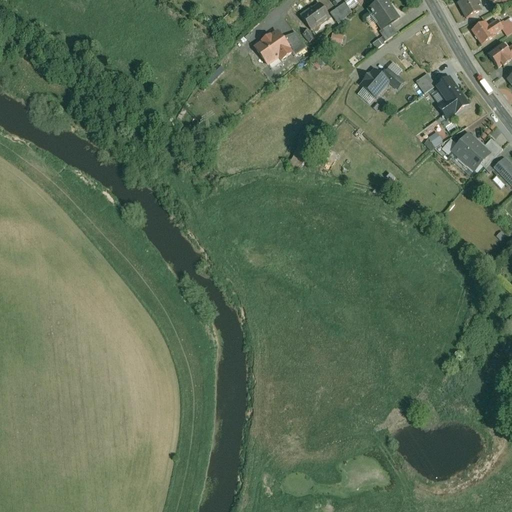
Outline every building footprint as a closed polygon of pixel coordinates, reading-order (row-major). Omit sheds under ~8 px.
[(384,33),(402,20),(388,0),(386,0),(369,12),(384,33)] [(467,20),(483,13),(476,0),(468,0),(459,5),(467,20)] [(320,3),(302,17),(313,32),(331,18),(320,3)] [(346,4),(331,15),(337,23),(352,12),(346,4)] [(510,38),(511,36),(511,18),(511,19),(501,27),(510,38)] [(473,33),(484,48),(505,32),(498,22),(490,28),(486,23),(473,33)] [(310,45),(317,40),(311,31),(304,36),(310,45)] [(279,32),(255,49),(269,68),(280,60),(282,64),(295,54),(279,32)] [(297,57),(308,49),(297,34),(287,42),(297,57)] [(331,35),(328,45),(340,48),(342,39),(331,35)] [(511,64),(511,62),(511,61),(511,60),(511,48),(508,52),(505,47),(491,58),(499,70),(503,67),(505,69),(511,64)] [(377,102),(391,86),(399,93),(407,84),(387,68),(382,75),(377,70),(361,89),(377,102)] [(205,84),(209,88),(222,74),(218,70),(205,84)] [(425,97),(437,89),(426,73),(414,81),(425,97)] [(449,123),(471,108),(452,80),(438,90),(448,106),(441,111),(449,123)] [(438,135),(429,141),(435,150),(444,144),(438,135)] [(475,176),(493,156),(471,136),(453,156),(475,176)] [(312,165),(322,168),(326,154),(317,151),(312,165)] [(294,172),(304,165),(297,156),(288,163),(294,172)] [(511,190),(511,166),(507,162),(495,173),(511,190)] [(508,236),(504,231),(498,237),(502,241),(508,236)]
